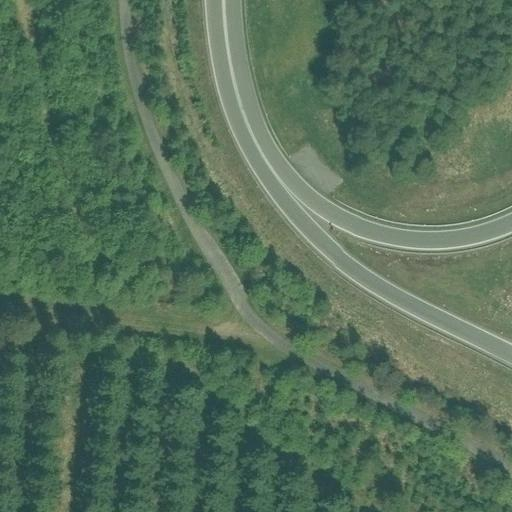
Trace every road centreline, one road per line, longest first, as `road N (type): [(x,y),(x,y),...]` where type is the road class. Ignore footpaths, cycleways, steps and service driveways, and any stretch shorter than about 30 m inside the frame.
road 1 (motorway): [(238,116),(261,177),(289,219),(341,265),(511,357)]
road 2 (motorway): [(511,224),(431,243),(349,225),(292,188),(238,116)]
road 3 (track): [(263,340),(199,338),(0,304)]
